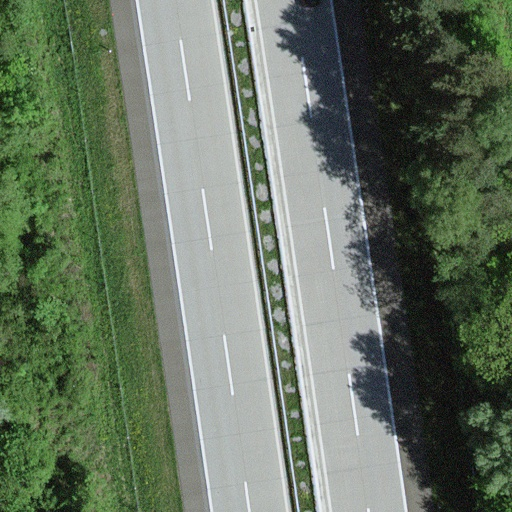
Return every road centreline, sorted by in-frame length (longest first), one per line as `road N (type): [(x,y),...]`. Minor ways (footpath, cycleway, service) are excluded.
road 1 (motorway): [(364,511),(289,0)]
road 2 (motorway): [(173,0),(248,511)]
